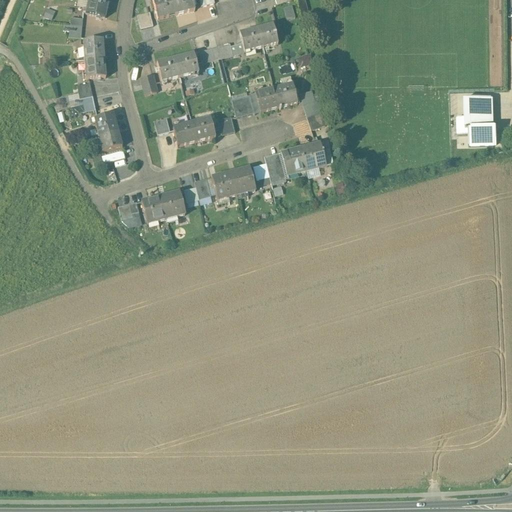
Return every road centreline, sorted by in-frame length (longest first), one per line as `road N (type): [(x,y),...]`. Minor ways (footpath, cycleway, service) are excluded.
road 1 (residential): [(95,201),(12,55),(0,49)]
road 2 (residential): [(146,181),(279,137)]
road 3 (secondary): [(511,508),(375,511)]
road 4 (residential): [(247,12),(122,55)]
road 5 (residential): [(122,55),(146,181)]
